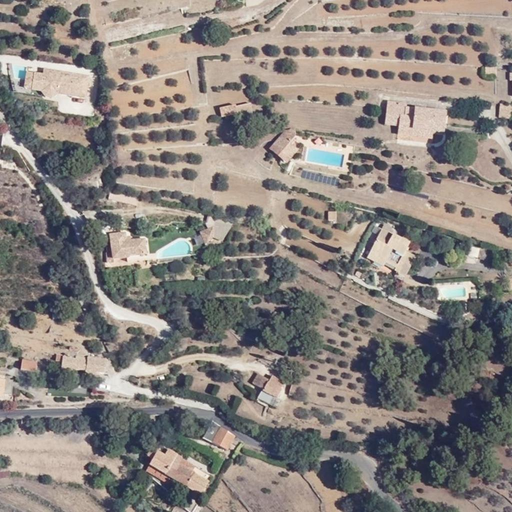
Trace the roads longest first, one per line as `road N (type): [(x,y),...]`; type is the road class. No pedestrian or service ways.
road 1 (unclassified): [(209,413),(123,388),(123,377),(157,343),(161,324),(110,310),(92,284),(74,217),(0,115)]
road 2 (unclassified): [(209,413),(274,449),(358,457),(405,511)]
road 3 (unclassified): [(0,413),(209,413)]
road 4 (unknown): [(123,377),(0,373)]
